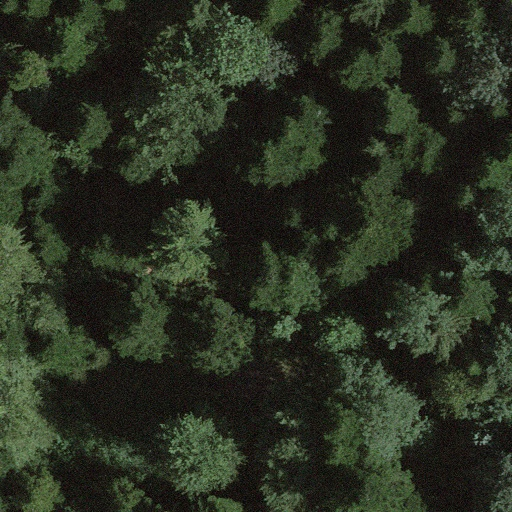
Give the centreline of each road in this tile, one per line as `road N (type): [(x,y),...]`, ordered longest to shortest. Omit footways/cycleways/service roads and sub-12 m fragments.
road 1 (track): [(0,281),(176,339),(254,385),(343,511)]
road 2 (track): [(243,379),(511,313)]
road 3 (track): [(145,0),(123,33),(70,75),(0,93)]
road 4 (track): [(354,352),(511,404)]
